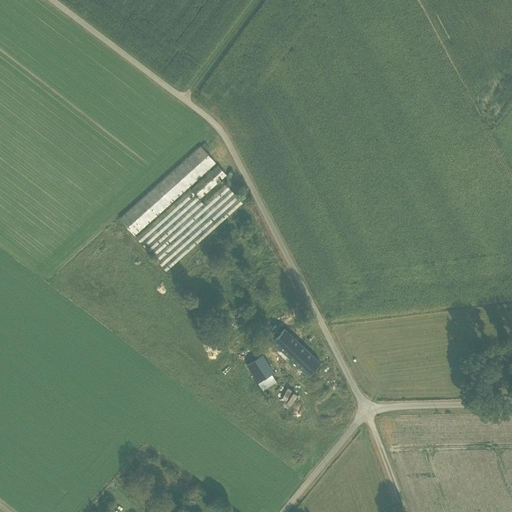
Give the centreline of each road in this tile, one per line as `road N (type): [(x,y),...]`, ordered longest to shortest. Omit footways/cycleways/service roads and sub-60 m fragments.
road 1 (track): [(54,0),(219,124),(363,402),(401,511)]
road 2 (residential): [(278,511),(363,402),(511,400)]
road 3 (track): [(183,97),(256,0)]
